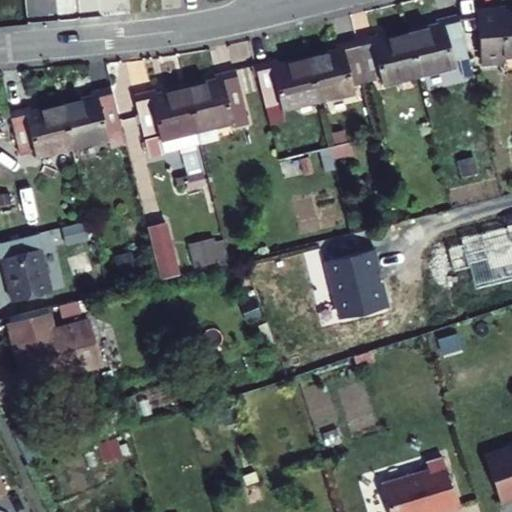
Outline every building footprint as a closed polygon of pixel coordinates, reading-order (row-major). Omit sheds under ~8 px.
[(507,20),(477,23),(481,72),(511,68),(511,25),(507,26),(507,20)] [(441,33),(443,41),(412,48),(422,89),(460,81),(459,75),(471,73),(460,28),(441,33)] [(382,55),(380,48),(359,52),(369,97),(386,93),(387,98),(422,89),(412,48),(382,55)] [(338,57),(340,65),(310,72),(320,114),(357,105),(355,100),(369,97),(359,52),(338,57)] [(279,71),(256,77),(272,140),(287,136),(284,123),(320,114),(310,72),(281,79),(279,71)] [(218,87),(219,95),(189,102),(199,144),(235,136),(234,130),(249,126),(239,82),(218,87)] [(91,100),(92,107),(63,115),(73,159),(109,150),(107,143),(124,139),(113,95),(91,100)] [(159,109),(157,101),(135,106),(150,171),(202,159),(199,144),(189,102),(159,109)] [(33,122),(32,115),(10,121),(20,164),(35,161),(36,168),(73,159),(63,115),(33,122)] [(164,217),(145,222),(159,274),(179,268),(164,217)] [(0,237),(0,258),(8,298),(53,289),(41,230),(0,237)] [(193,266),(227,257),(221,233),(187,242),(193,266)] [(53,304),(57,319),(81,314),(78,298),(53,304)] [(49,315),(8,325),(22,377),(49,370),(50,377),(99,364),(88,322),(53,331),(49,315)] [(511,459),(486,468),(499,511),(503,511),(511,509),(511,459)] [(441,511),(426,461),(409,466),(412,474),(364,488),(371,511),(441,511)]
